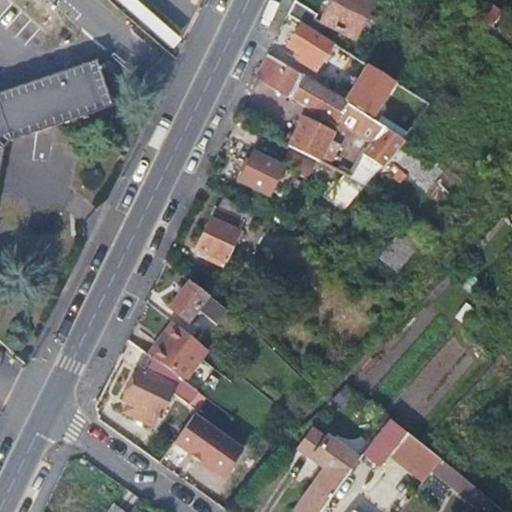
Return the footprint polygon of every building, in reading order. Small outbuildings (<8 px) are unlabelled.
[(293,5),(288,16),(301,24),(316,33),(322,22),(355,39),(374,0),(328,0),(320,16),(295,3),(293,5)] [(495,0),(482,19),(490,25),(508,0),(495,0)] [(316,33),(301,24),(287,45),(300,53),(297,58),(315,68),(320,58),(325,51),(331,42),(316,33)] [(325,51),(320,58),(327,62),(331,52),(325,51)] [(363,182),(377,165),(401,135),(347,104),(348,102),(268,57),(262,69),(249,95),(337,123),(339,118),(375,137),(352,177),(363,182)] [(0,166),(3,153),(13,143),(112,112),(96,64),(0,93),(0,166)] [(362,102),(359,108),(388,125),(403,100),(377,87),(367,104),(362,102)] [(300,118),(286,145),(328,165),(337,145),(330,141),(331,134),(300,118)] [(313,163),(289,150),(282,165),(307,178),(313,163)] [(244,172),(240,181),(267,195),(272,185),(285,192),(294,174),(281,167),(254,154),(249,163),(244,172)] [(244,172),(249,163),(245,162),(241,170),(244,172)] [(338,178),(334,186),(348,193),(352,185),(338,178)] [(348,193),(334,186),(330,184),(319,202),(336,211),(348,193)] [(244,241),(238,237),(243,224),(218,213),(199,253),(206,256),(205,262),(221,271),(234,244),(240,247),(244,241)] [(223,320),(230,311),(191,282),(172,309),(189,324),(196,312),(202,315),(207,308),(223,320)] [(172,325),(148,358),(150,359),(186,384),(208,352),(195,343),(172,325)] [(183,414),(194,390),(186,384),(150,359),(144,373),(139,373),(124,404),(132,407),(127,414),(157,429),(167,407),(183,414)] [(244,452),(194,417),(174,445),(224,480),(244,452)] [(390,455),(424,482),(433,470),(442,459),(391,418),(362,453),(380,467),(390,455)] [(294,511),(295,511),(320,511),(337,488),(361,455),(313,423),(295,449),(324,469),(294,511)] [(480,505),(487,496),(442,459),(433,470),(480,505)]
